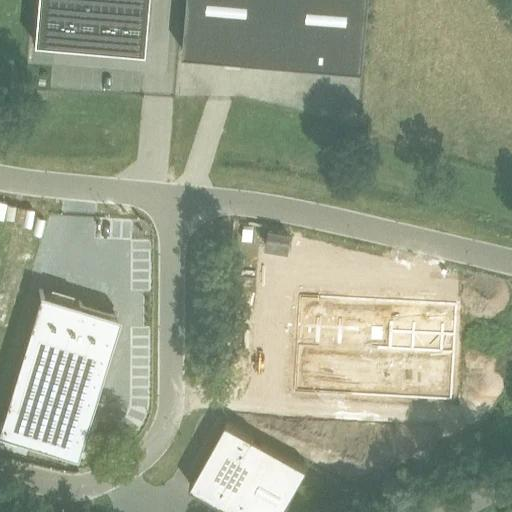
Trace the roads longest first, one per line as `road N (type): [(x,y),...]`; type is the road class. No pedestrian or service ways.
road 1 (unclassified): [(0,472),(83,487),(124,469),(161,435),(170,395),(173,197)]
road 2 (unclassified): [(511,263),(241,204),(173,197)]
road 3 (unclassified): [(173,197),(0,177)]
